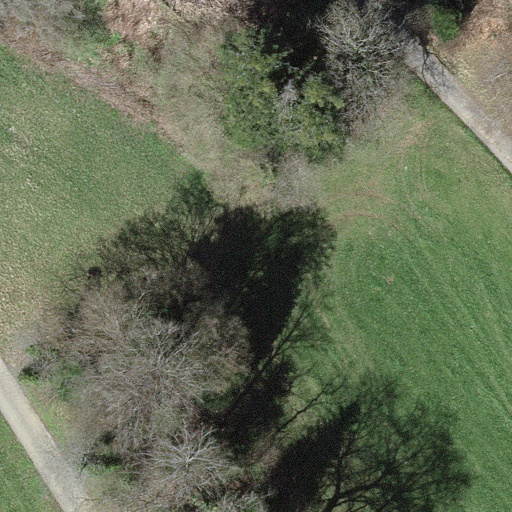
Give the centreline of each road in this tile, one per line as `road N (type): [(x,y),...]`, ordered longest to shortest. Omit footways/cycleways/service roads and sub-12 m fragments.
road 1 (track): [(364,0),(511,163)]
road 2 (track): [(82,511),(0,377)]
